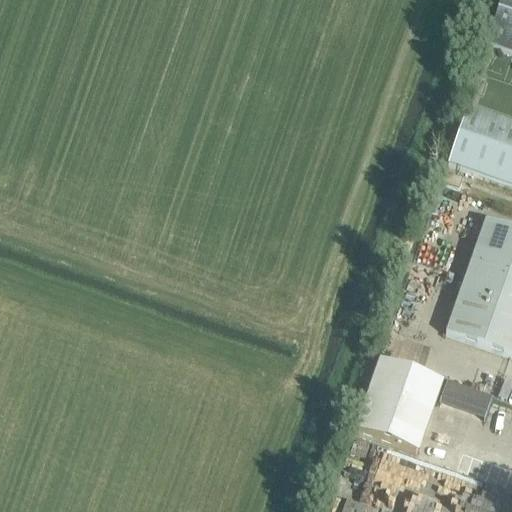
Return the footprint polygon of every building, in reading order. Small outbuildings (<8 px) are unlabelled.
[(511,57),(511,0),(508,0),(490,50),(511,57)] [(448,169),(511,191),(511,127),(468,112),(448,169)] [(417,264),(432,269),(457,198),(442,193),(417,264)] [(446,339),(511,361),(511,234),(486,225),(446,339)] [(354,436),(417,458),(442,387),(379,365),(354,436)]
